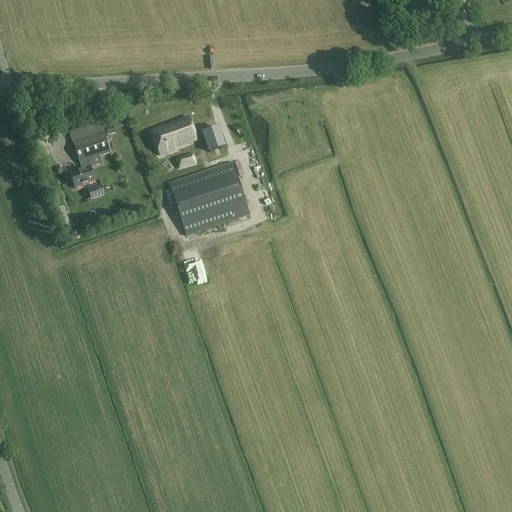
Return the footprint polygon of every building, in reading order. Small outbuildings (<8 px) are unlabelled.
[(225,148),(213,113),(197,119),(209,153),(225,148)] [(187,118),(150,132),(160,157),(176,151),(175,148),(196,140),(187,118)] [(101,124),(69,134),(79,164),(82,170),(69,174),(74,189),(94,182),(90,168),(89,168),(87,161),(111,154),(104,133),(106,133),(107,135),(115,133),(113,123),(112,124),(111,121),(101,124)] [(193,153),(175,159),(175,160),(178,168),(178,170),(196,164),(193,153)] [(249,216),(232,163),(168,184),(186,237),(249,216)] [(91,201),(104,196),(101,186),(87,191),(91,201)] [(68,216),(59,219),(65,240),(74,238),(68,216)] [(279,225),(273,223),(270,232),(275,234),(279,225)] [(244,321),(239,298),(227,301),(233,324),(244,321)] [(257,308),(259,320),(274,318),(272,305),(257,308)]
